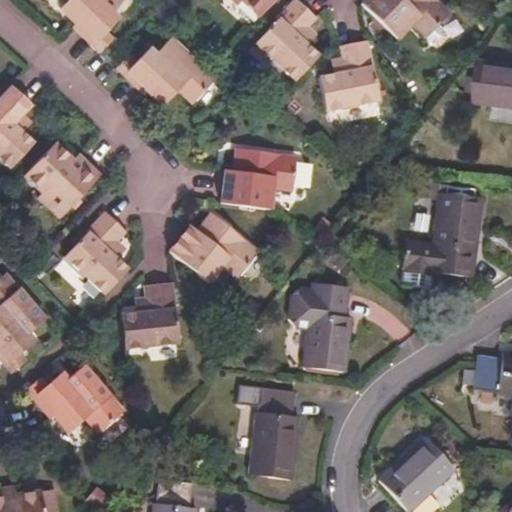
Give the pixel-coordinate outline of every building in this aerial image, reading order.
[(68,0),(61,9),(97,43),(119,20),(113,13),(124,0),(68,0)] [(259,18),(275,0),(231,0),(237,5),(242,1),(259,18)] [(368,0),(362,8),(397,42),(413,27),(427,40),(438,29),(449,17),(431,0),(368,0)] [(257,44),(296,83),(319,58),(299,38),(316,19),(298,1),(257,44)] [(438,29),(427,40),(434,47),(440,49),(447,42),(446,37),(438,29)] [(128,73),(164,107),(179,90),(194,104),(215,81),(172,40),(156,56),(149,50),(128,73)] [(325,114),(380,103),(368,45),(343,49),(348,76),(320,81),(325,114)] [(511,65),(483,61),(478,104),(511,109),(511,65)] [(12,88),(0,100),(0,159),(10,169),(32,146),(12,125),(30,106),(12,88)] [(55,143),(24,176),(41,194),(38,197),(59,219),(99,177),(78,155),(73,161),(55,143)] [(223,205),(270,212),(273,189),(294,192),(297,159),(238,152),(235,174),(227,173),(223,205)] [(402,270),(472,279),(481,201),(441,195),(434,245),(406,242),(402,270)] [(66,258),(104,297),(127,272),(108,252),(126,232),(124,231),(107,215),(66,258)] [(171,255),(209,285),(224,267),(239,279),(259,254),(213,217),(199,234),(192,228),(189,231),(171,255)] [(0,351),(10,364),(34,343),(29,336),(46,322),(6,276),(0,281),(0,351)] [(125,351),(179,344),(173,284),(148,287),(150,315),(122,318),(125,351)] [(346,294),(314,290),(303,289),(302,297),(294,303),(291,323),(298,331),(306,332),(302,368),(346,373),(351,318),(344,317),(346,294)] [(498,396),(511,397),(511,353),(503,353),(502,361),(477,359),(474,390),(499,392),(498,396)] [(37,394),(69,433),(86,419),(99,434),(123,413),(85,367),(68,382),(62,374),(37,394)] [(248,474),(292,480),(299,418),(293,417),(295,394),(238,386),(235,404),(259,408),(259,413),(256,413),(248,474)] [(404,511),(409,511),(429,495),(452,472),(454,470),(425,438),(377,481),(404,511)] [(452,472),(429,495),(435,501),(458,480),(452,472)] [(151,511),(196,511),(197,511),(188,509),(190,485),(159,481),(156,505),(152,505),(151,511)] [(15,494),(14,488),(0,490),(0,511),(42,511),(39,491),(15,494)] [(86,507),(92,511),(100,511),(111,499),(99,490),(86,507)] [(511,511),(511,502),(501,511),(511,511)]
